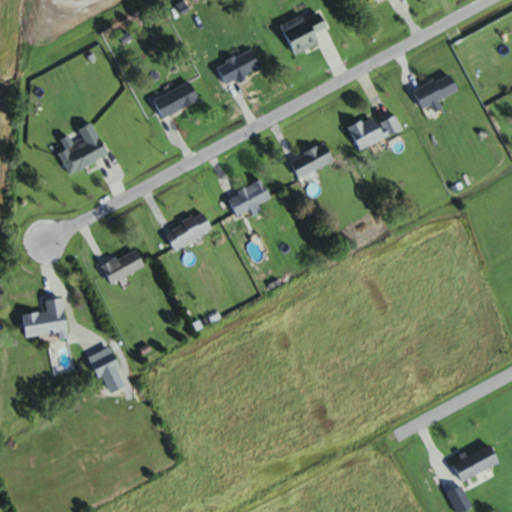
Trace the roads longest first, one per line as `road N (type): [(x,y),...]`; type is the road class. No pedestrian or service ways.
road 1 (residential): [(491,0),(46,241)]
road 2 (residential): [(511,372),(338,468)]
